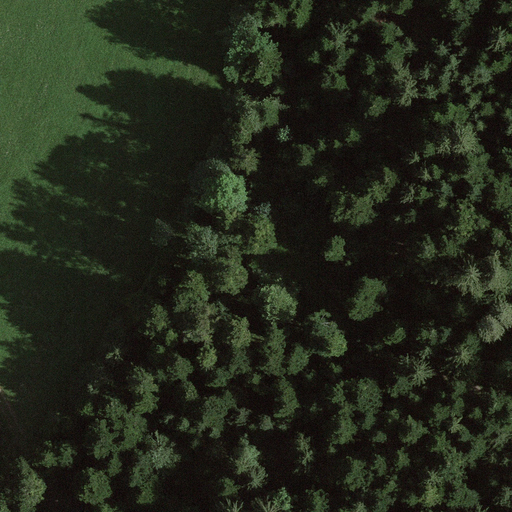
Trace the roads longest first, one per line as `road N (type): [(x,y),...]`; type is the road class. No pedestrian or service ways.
road 1 (track): [(511,398),(426,364),(360,326),(286,241),(271,161),(311,0)]
road 2 (track): [(286,241),(320,411),(320,452),(296,511)]
road 3 (track): [(0,392),(39,467),(49,511)]
